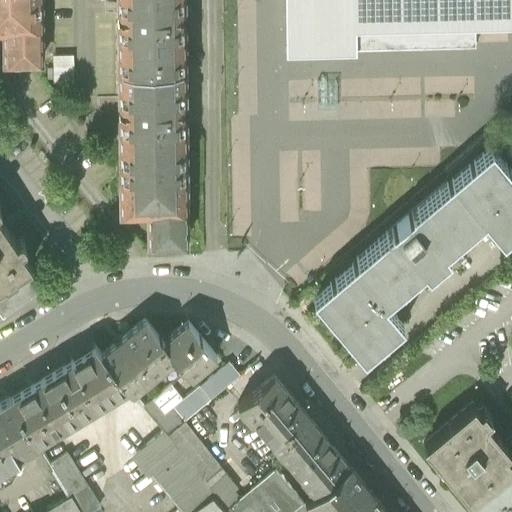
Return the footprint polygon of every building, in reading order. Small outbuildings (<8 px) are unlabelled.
[(47,0),(0,0),(0,33),(8,34),(8,68),(48,68),(47,0)] [(148,246),(190,245),(186,103),(184,13),(183,0),(115,0),(120,213),(147,212),(148,246)] [(511,0),(285,0),(286,52),(476,48),(475,27),(511,25),(511,0)] [(55,81),(75,80),(74,53),(54,55),(55,81)] [(511,175),(491,149),(309,295),(362,360),(402,327),(382,303),(421,271),(425,276),(447,259),(442,253),(484,220),(502,242),(511,233),(511,175)] [(0,283),(29,265),(19,250),(24,247),(20,240),(15,244),(4,228),(0,221),(0,283)] [(0,313),(2,316),(44,288),(29,265),(0,283),(0,313)] [(144,314),(102,351),(128,384),(133,391),(176,352),(164,335),(144,314)] [(190,316),(164,335),(176,352),(191,372),(218,353),(190,316)] [(84,351),(53,370),(82,413),(111,394),(128,384),(102,351),(96,344),(84,351)] [(37,441),(82,413),(53,370),(9,397),(37,441)] [(238,403),(314,493),(353,461),(334,438),(296,393),(277,370),(238,403)] [(0,468),(38,444),(37,441),(9,397),(0,402),(0,468)] [(424,442),(472,500),(511,467),(511,459),(506,452),(511,449),(486,419),(491,414),(484,406),(480,409),(474,402),(424,442)] [(152,471),(184,511),(189,511),(215,492),(226,505),(245,490),(184,414),(131,453),(148,476),(152,471)] [(94,511),(104,506),(70,451),(51,463),(71,495),(50,508),(52,511),(94,511)] [(395,511),(372,484),(353,461),(314,493),(307,499),(318,511),(395,511)] [(245,490),(226,505),(231,511),(287,511),(305,498),(277,464),(245,490)] [(511,511),(511,467),(472,500),(482,511),(511,511)] [(231,511),(226,505),(215,492),(189,511),(231,511)]
